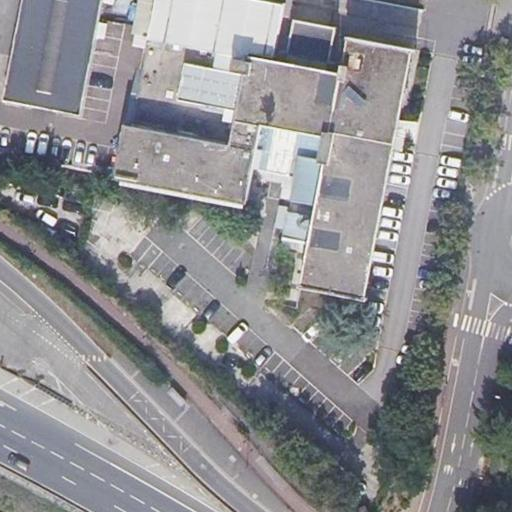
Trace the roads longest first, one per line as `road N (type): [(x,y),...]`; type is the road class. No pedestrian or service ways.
road 1 (primary): [(247,511),(161,437),(0,265)]
road 2 (unclassified): [(447,511),(485,328)]
road 3 (trunk): [(140,511),(0,433)]
